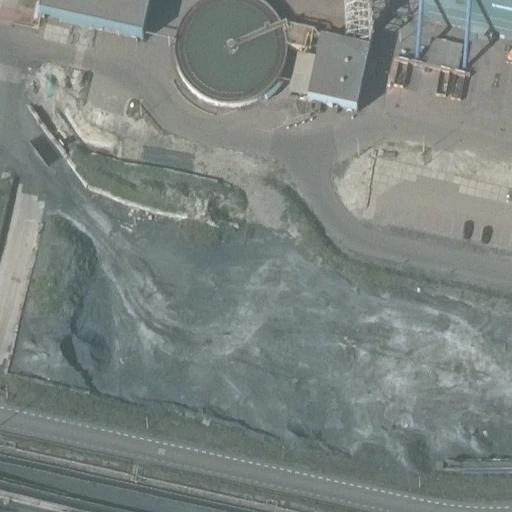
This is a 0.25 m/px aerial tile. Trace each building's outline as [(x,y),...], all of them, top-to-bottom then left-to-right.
[(151,0),(42,0),(39,19),(142,42),(151,0)] [(511,0),(359,0),(357,7),(511,41),(511,0)] [(286,46),(286,49),(300,53),(300,51),(302,45),(302,44),(304,37),(304,33),(293,31),(280,28),(282,31),(283,35),(284,38),(285,42),(286,46)] [(426,61),(456,69),(462,47),(432,39),(426,61)] [(370,53),(320,42),(307,103),(356,114),(370,53)] [(280,88),(281,85),(277,83),(275,86),(272,89),(270,92),(267,95),(263,98),(266,102),(269,100),(271,97),(274,95),(276,93),(278,90),(280,88)]
